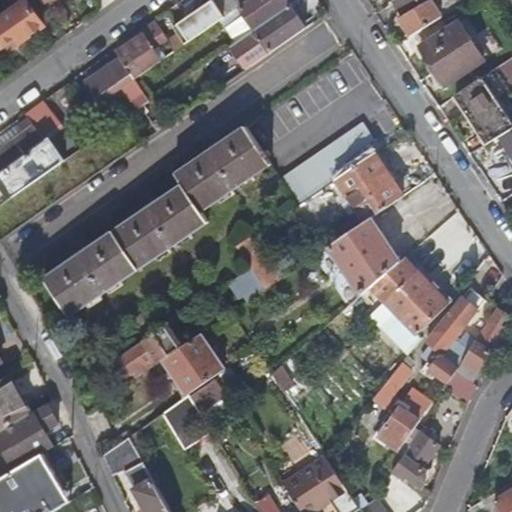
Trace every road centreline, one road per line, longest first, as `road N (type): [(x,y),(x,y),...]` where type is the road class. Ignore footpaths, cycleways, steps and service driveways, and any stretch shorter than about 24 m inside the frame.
road 1 (unclassified): [(0,261),(353,23)]
road 2 (residential): [(353,23),(511,252)]
road 3 (residential): [(0,105),(146,0)]
road 4 (residential): [(511,384),(444,511)]
